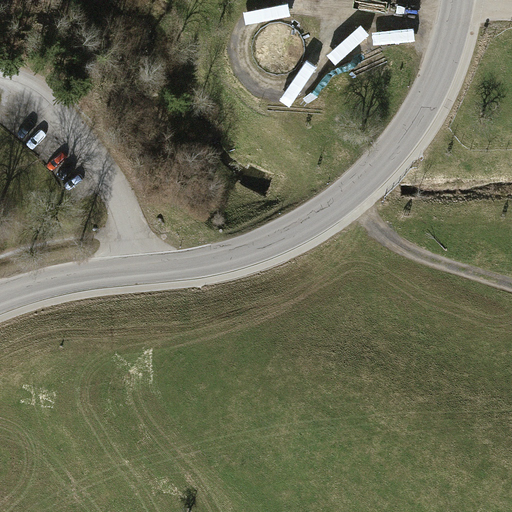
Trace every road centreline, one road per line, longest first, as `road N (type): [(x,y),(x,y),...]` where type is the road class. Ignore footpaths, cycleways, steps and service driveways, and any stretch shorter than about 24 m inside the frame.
road 1 (tertiary): [(458,0),(443,60),(415,119),(360,183),(301,227),(220,259),(77,278),(0,299)]
road 2 (track): [(306,77),(316,38),(300,16),(273,9),(248,21),(237,46),(245,73),(267,88),(295,85)]
road 3 (track): [(346,195),(401,245),(511,284)]
road 4 (track): [(452,29),(395,24),(316,38)]
